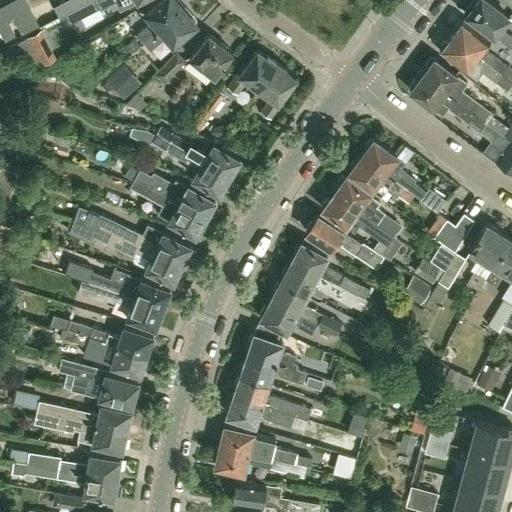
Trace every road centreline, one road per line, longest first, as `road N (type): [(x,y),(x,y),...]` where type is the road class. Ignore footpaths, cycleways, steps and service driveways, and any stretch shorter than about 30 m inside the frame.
road 1 (unclassified): [(158,511),(203,316),(285,168),(352,72)]
road 2 (residential): [(511,191),(352,72)]
